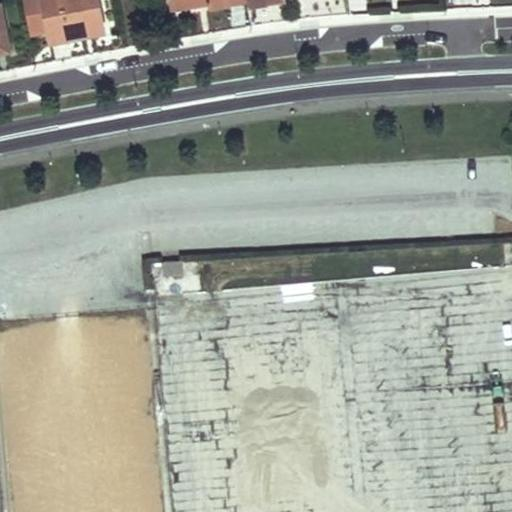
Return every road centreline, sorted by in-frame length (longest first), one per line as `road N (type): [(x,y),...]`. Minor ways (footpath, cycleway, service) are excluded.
road 1 (residential): [(483,70),(458,40),(434,33),(289,41),(0,93)]
road 2 (tertiary): [(0,139),(306,85),(483,70)]
